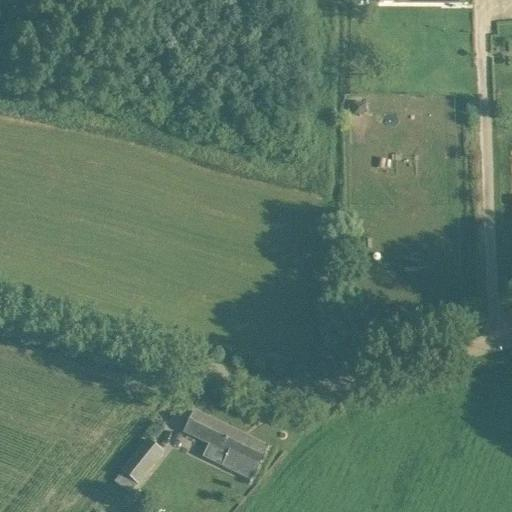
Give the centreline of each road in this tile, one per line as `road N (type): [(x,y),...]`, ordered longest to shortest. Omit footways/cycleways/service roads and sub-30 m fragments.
road 1 (unclassified): [(0,310),(236,378),(295,386),(354,380),(495,342)]
road 2 (unclassified): [(495,342),(477,0)]
